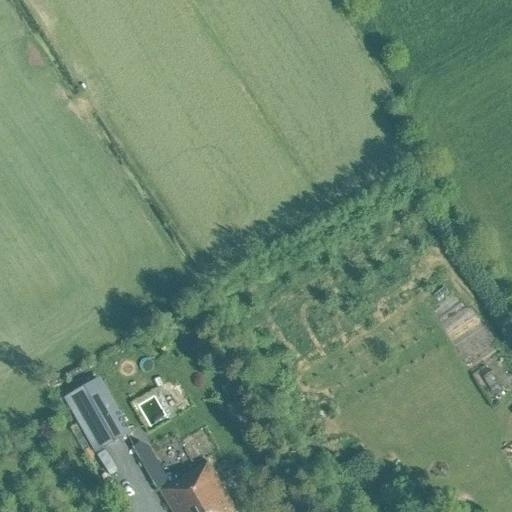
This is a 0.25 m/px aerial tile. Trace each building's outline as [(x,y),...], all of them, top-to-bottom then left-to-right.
[(98,373),(62,393),(94,449),(130,429),(98,373)] [(174,375),(164,381),(171,395),(182,389),(174,375)] [(240,384),(225,393),(232,403),(246,395),(240,384)] [(135,401),(150,429),(172,418),(157,389),(135,401)] [(235,511),(208,463),(160,491),(171,511),(235,511)]
